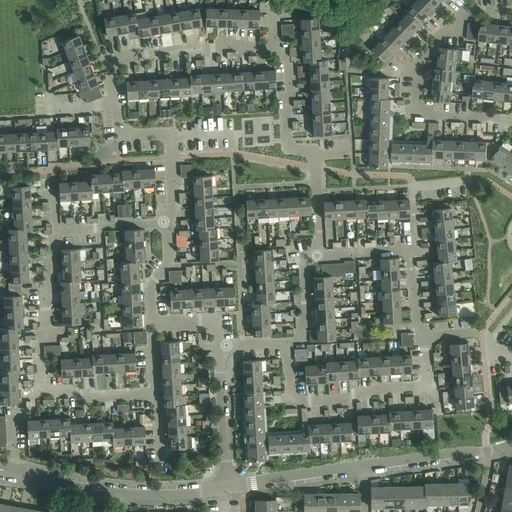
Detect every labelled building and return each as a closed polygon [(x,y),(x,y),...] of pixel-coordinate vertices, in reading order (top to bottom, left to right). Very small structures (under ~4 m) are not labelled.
[(428,0),(418,0),(416,3),(429,15),(436,8),(428,0)] [(408,11),(410,12),(421,23),(422,23),(429,15),(416,3),(408,11)] [(199,9),(188,11),(191,28),(202,26),(199,9)] [(205,27),(216,27),(217,9),(206,9),(205,27)] [(217,9),(216,27),(227,27),(227,9),(217,9)] [(227,9),(227,27),(237,28),(238,10),(227,9)] [(238,10),(237,28),(248,28),(248,10),(238,10)] [(248,10),(248,28),(259,28),(259,10),(248,10)] [(188,11),(178,12),(181,30),(191,28),(188,11)] [(379,11),(374,16),(378,19),(382,14),(379,11)] [(178,12),(167,14),(170,32),(181,30),(178,12)] [(410,12),(403,19),(416,32),(424,24),(422,23),(421,23),(410,12)] [(447,12),(444,15),(442,17),(446,20),(451,15),(447,12)] [(136,13),(135,14),(139,37),(150,35),(147,18),(137,20),(136,13)] [(135,14),(125,15),(128,33),(138,31),(139,37),(135,14)] [(167,14),(157,16),(160,34),(170,32),(167,14)] [(125,15),(114,17),(117,35),(128,33),(125,15)] [(157,16),(147,18),(150,35),(160,34),(157,16)] [(117,35),(114,17),(103,19),(106,36),(117,35)] [(300,20),(301,31),(319,30),(318,19),(300,20)] [(403,19),(395,27),(409,40),(416,32),(403,19)] [(368,23),(364,26),(369,31),(372,28),(368,23)] [(479,36),(479,41),(490,42),(492,25),(481,23),(481,25),(480,30),(479,36)] [(492,25),(490,42),(500,43),(502,26),(492,25)] [(369,31),(364,26),(361,29),(366,34),(369,31)] [(511,26),(502,26),(500,43),(511,45),(511,33),(511,26)] [(395,27),(388,35),(401,47),(409,40),(395,27)] [(319,30),(301,31),(302,41),(319,40),(319,30)] [(388,35),(381,42),(394,55),(401,47),(388,35)] [(425,35),(422,38),(426,43),(430,39),(425,35)] [(62,42),(66,52),(83,46),(79,36),(62,42)] [(319,40),(302,41),(302,52),(320,51),(319,40)] [(394,55),(381,42),(373,50),(386,63),(394,55)] [(417,42),(414,45),(419,50),(422,47),(417,42)] [(83,46),(66,52),(70,62),(86,56),(83,46)] [(440,48),(439,59),(457,61),(458,50),(440,48)] [(320,51),(302,52),(303,63),(309,62),(321,61),(320,51)] [(86,56),(70,62),(73,72),(90,66),(86,56)] [(435,69),(455,71),(457,61),(439,59),(438,69),(435,69)] [(309,62),(310,72),(328,71),(327,60),(321,61),(309,62)] [(90,66),(73,72),(77,82),(94,76),(90,66)] [(435,69),(434,80),(452,82),(453,72),(455,72),(455,71),(435,69)] [(264,71),(253,72),(254,90),(265,89),(264,71)] [(275,71),(264,71),(265,89),(276,89),(275,71)] [(328,71),(310,72),(310,83),(328,82),(328,71)] [(243,72),(232,73),(233,91),(244,90),(243,72)] [(253,72),(243,72),(244,90),(254,90),(253,72)] [(232,73),(222,74),(223,92),(233,91),(232,73)] [(211,74),(200,75),(201,93),(212,92),(211,74)] [(222,74),(211,74),(212,92),(223,92),(222,74)] [(190,78),(179,78),(180,97),(191,96),(190,75),(189,75),(190,78)] [(200,75),(190,75),(191,96),(191,94),(201,93),(200,75)] [(94,76),(77,82),(81,92),(78,93),(81,100),(85,98),(82,92),(88,90),(93,88),(98,86),(94,76)] [(179,78),(169,79),(170,97),(180,97),(179,78)] [(372,78),(371,89),(389,90),(390,79),(372,78)] [(169,79),(158,80),(159,98),(170,97),(169,79)] [(147,80),(137,81),(138,99),(149,98),(147,80)] [(158,80),(147,80),(149,98),(159,98),(158,80)] [(434,80),(433,90),(451,92),(452,82),(434,80)] [(474,84),(473,91),(473,98),(484,99),(486,81),(475,80),(474,84)] [(138,99),(137,81),(126,81),(127,100),(138,99)] [(486,81),(484,99),(494,100),(496,82),(486,81)] [(328,82),(310,83),(311,94),(329,92),(328,82)] [(496,82),(494,100),(505,101),(507,83),(496,82)] [(98,86),(93,88),(97,99),(102,98),(98,86)] [(93,88),(88,90),(92,101),(97,99),(93,88)] [(371,89),(371,99),(391,100),(389,100),(389,90),(371,89)] [(88,90),(82,92),(85,98),(87,103),(92,101),(88,90)] [(451,92),(433,90),(432,101),(450,103),(451,92)] [(329,92),(311,94),(312,104),(329,103),(329,92)] [(391,100),(371,99),(371,100),(373,100),(373,113),(391,114),(391,100)] [(329,103),(312,104),(312,115),(330,114),(329,103)] [(391,114),(373,113),(372,127),(390,127),(391,114)] [(330,114),(312,115),(313,125),(331,124),(330,114)] [(331,124),(313,125),(313,136),(331,135),(331,124)] [(89,127),(78,128),(79,146),(90,145),(89,127)] [(372,127),(372,140),(390,141),(390,127),(372,127)] [(78,128),(67,129),(68,146),(79,146),(78,128)] [(56,132),(46,132),(47,150),(58,149),(57,129),(56,129),(56,132)] [(67,129),(57,129),(58,149),(58,147),(68,146),(67,129)] [(46,132),(36,133),(37,151),(47,150),(46,132)] [(25,133),(14,134),(15,152),(26,151),(25,133)] [(36,133),(25,133),(26,151),(37,151),(36,133)] [(14,134),(4,135),(5,152),(15,152),(14,134)] [(372,140),(371,154),(389,155),(390,141),(372,140)] [(434,140),(433,145),(434,145),(433,158),(434,158),(444,159),(445,141),(434,140)] [(445,141),(444,159),(454,159),(455,141),(445,141)] [(455,141),(454,159),(465,160),(466,141),(455,141)] [(466,141),(465,160),(476,160),(476,142),(466,141)] [(476,142),(476,160),(487,161),(487,160),(487,150),(487,143),(487,142),(476,142)] [(392,161),(406,162),(407,144),(393,143),(392,161)] [(487,150),(487,160),(491,160),(501,146),(495,143),(490,150),(487,150)] [(407,144),(406,162),(420,162),(420,145),(407,144)] [(420,145),(420,162),(434,163),(434,158),(433,158),(434,145),(433,145),(428,145),(420,145)] [(501,146),(491,160),(491,161),(500,167),(510,152),(501,146)] [(511,153),(510,152),(500,167),(509,173),(511,168),(511,153)] [(389,155),(371,154),(371,168),(389,169),(389,155)] [(154,169),(143,170),(144,187),(155,187),(154,169)] [(132,170),(122,171),(123,191),(124,191),(123,189),(133,188),(132,170)] [(143,170),(132,170),(133,188),(144,187),(143,170)] [(121,173),(111,174),(112,192),(123,191),(122,171),(121,171),(121,173)] [(111,174),(101,175),(102,192),(112,192),(111,174)] [(90,182),(80,182),(81,200),(92,199),(90,175),(90,182)] [(101,175),(90,175),(92,199),(92,193),(102,192),(101,175)] [(211,176),(193,177),(194,188),(211,187),(211,176)] [(25,186),(12,187),(12,198),(30,197),(30,186),(32,186),(32,182),(25,182),(25,186)] [(80,182),(70,183),(71,200),(81,200),(80,182)] [(71,200),(70,183),(59,183),(60,201),(71,200)] [(211,187),(194,188),(194,199),(212,198),(211,187)] [(30,197),(12,198),(13,209),(31,208),(30,197)] [(310,197),(299,198),(300,215),(311,215),(310,197)] [(212,198),(194,199),(195,209),(212,208),(212,198)] [(288,198),(278,199),(279,217),(289,216),(288,198)] [(299,198),(288,198),(289,216),(300,215),(299,198)] [(278,199),(267,200),(268,217),(279,217),(278,199)] [(257,218),(256,200),(245,201),(246,218),(257,218)] [(267,200),(256,200),(257,218),(268,217),(267,200)] [(355,200),(345,201),(346,219),(356,218),(355,200)] [(366,200),(355,200),(356,218),(366,218),(366,220),(367,220),(366,200)] [(366,200),(367,220),(377,219),(376,202),(366,202),(366,200)] [(397,200),(387,201),(388,219),(398,218),(397,200)] [(408,200),(397,200),(398,218),(410,218),(408,200)] [(345,201),(334,202),(335,219),(346,219),(345,201)] [(387,201),(376,202),(377,219),(388,219),(387,201)] [(335,219),(334,202),(323,202),(324,220),(335,219)] [(31,208),(13,209),(14,219),(31,218),(31,208)] [(212,208),(195,209),(195,220),(213,219),(212,208)] [(432,210),(434,221),(452,219),(450,208),(432,210)] [(8,230),(32,229),(31,218),(14,219),(14,229),(8,230)] [(213,219),(195,220),(196,230),(216,229),(214,229),(213,219)] [(452,219),(434,221),(435,232),(453,230),(452,219)] [(32,229),(8,230),(9,241),(26,240),(26,230),(32,229)] [(216,229),(196,230),(196,231),(198,231),(199,241),(217,240),(216,229)] [(124,231),(125,242),(143,241),(142,230),(124,231)] [(453,230),(435,232),(436,242),(454,240),(453,230)] [(26,240),(9,241),(9,251),(27,250),(26,240)] [(217,240),(199,241),(200,251),(217,250),(217,240)] [(454,240),(436,242),(437,253),(455,251),(454,240)] [(143,241),(125,242),(126,252),(143,251),(143,241)] [(61,250),(62,261),(79,260),(79,249),(61,250)] [(27,250),(9,251),(10,262),(27,261),(27,250)] [(217,250),(200,251),(200,262),(218,261),(217,250)] [(254,251),(255,262),(272,261),(272,250),(254,251)] [(120,263),(144,262),(143,251),(126,252),(126,262),(120,263)] [(432,263),(432,264),(457,261),(455,251),(437,253),(438,263),(432,263)] [(379,259),(380,270),(398,269),(397,258),(379,259)] [(79,260),(62,261),(62,272),(80,271),(79,260)] [(27,261),(10,262),(10,272),(28,271),(27,261)] [(272,261),(255,262),(255,272),(273,271),(272,261)] [(457,261),(432,264),(434,274),(452,272),(450,262),(457,262),(457,261)] [(144,262),(120,263),(120,274),(138,273),(138,263),(144,262)] [(398,269),(380,270),(381,281),(398,280),(398,269)] [(28,271),(10,272),(11,283),(11,284),(20,283),(29,282),(28,271)] [(60,282),(60,283),(80,281),(80,271),(62,272),(63,282),(60,282)] [(273,271),(255,272),(256,283),(274,282),(273,271)] [(452,272),(434,274),(435,285),(453,283),(452,272)] [(138,273),(120,274),(121,284),(139,283),(138,273)] [(314,277),(314,288),(332,287),(331,277),(331,276),(327,277),(322,277),(314,277)] [(398,280),(381,281),(381,291),(399,290),(398,280)] [(80,281),(60,283),(61,293),(79,292),(78,282),(81,282),(80,281)] [(274,282),(256,283),(256,294),(274,293),(274,282)] [(139,283),(121,284),(122,295),(139,294),(139,283)] [(453,283),(435,285),(436,295),(454,293),(453,283)] [(234,287),(223,288),(224,306),(235,305),(234,287)] [(332,287),(314,288),(315,299),(333,298),(332,287)] [(223,288),(212,289),(213,306),(224,306),(223,288)] [(201,289),(191,290),(192,307),(202,307),(201,289)] [(212,289),(201,289),(202,307),(213,306),(212,289)] [(181,308),(180,290),(169,291),(170,309),(181,308)] [(191,290),(180,290),(181,308),(192,307),(191,290)] [(399,290),(381,291),(382,302),(400,301),(399,290)] [(79,292),(61,293),(61,304),(79,303),(79,292)] [(251,304),(275,303),(274,293),(256,294),(257,304),(251,304)] [(454,293),(436,295),(437,306),(455,304),(454,293)] [(139,294),(122,295),(122,305),(140,304),(139,294)] [(3,297),(4,308),(22,307),(21,296),(8,297),(3,297)] [(333,298),(315,299),(316,309),(333,308),(333,298)] [(400,301),(382,302),(383,312),(400,311),(400,301)] [(79,303),(61,304),(62,314),(80,313),(79,303)] [(275,303),(251,304),(251,315),(269,314),(269,304),(275,304),(275,303)] [(140,304),(122,305),(123,316),(141,315),(140,304)] [(455,304),(437,306),(438,317),(456,315),(455,304)] [(22,307),(4,308),(5,318),(22,317),(22,307)] [(333,308),(316,309),(316,320),(334,319),(333,308)] [(400,311),(383,312),(383,323),(401,322),(400,311)] [(80,313),(62,314),(63,325),(80,324),(80,313)] [(269,314),(251,315),(252,326),(270,325),(269,314)] [(141,315),(123,316),(124,327),(141,326),(141,315)] [(0,328),(0,329),(23,328),(22,317),(5,318),(5,329),(0,328)] [(334,319),(316,320),(317,331),(335,330),(334,319)] [(270,325),(252,326),(253,337),(270,336),(270,325)] [(23,328),(0,329),(0,339),(17,339),(17,329),(23,328)] [(335,330),(317,331),(317,342),(335,341),(335,330)] [(17,339),(0,339),(0,347),(0,350),(18,349),(17,339)] [(160,343),(161,354),(179,353),(178,342),(160,343)] [(449,345),(450,356),(468,354),(467,343),(449,345)] [(18,349),(0,350),(1,361),(19,360),(18,349)] [(135,353),(124,354),(125,371),(136,371),(135,353)] [(179,353),(161,354),(162,364),(179,363),(179,353)] [(113,354),(103,355),(104,373),(114,372),(113,354)] [(124,354),(113,354),(114,372),(125,371),(124,354)] [(468,354),(450,356),(451,366),(469,365),(468,354)] [(92,358),(82,359),(83,376),(93,376),(92,355),(91,355),(92,358)] [(103,355),(92,355),(93,376),(94,376),(93,373),(104,373),(103,355)] [(410,355),(399,356),(400,374),(411,373),(410,355)] [(399,356),(389,357),(390,374),(400,374),(399,356)] [(378,357),(368,358),(369,375),(379,375),(378,357)] [(389,357),(378,357),(379,375),(390,374),(389,357)] [(357,361),(347,361),(348,379),(358,379),(357,358),(357,361)] [(368,358),(357,358),(358,379),(359,379),(359,376),(369,375),(368,358)] [(72,377),(71,359),(60,360),(61,377),(72,377)] [(82,359),(71,359),(72,377),(83,376),(82,359)] [(0,371),(19,370),(19,360),(1,361),(1,371),(0,371)] [(243,361),(243,372),(261,371),(260,360),(243,361)] [(347,361),(336,362),(337,380),(348,379),(347,361)] [(336,362),(326,363),(327,383),(327,380),(337,380),(336,362)] [(179,363),(162,364),(162,375),(180,374),(179,363)] [(325,365),(315,366),(316,383),(327,383),(326,363),(325,363),(325,365)] [(469,365),(451,366),(452,377),(470,375),(469,365)] [(316,383),(315,366),(304,366),(305,384),(316,383)] [(19,370),(0,371),(0,382),(17,381),(17,371),(19,371),(19,370)] [(261,371),(243,372),(244,383),(262,382),(261,371)] [(180,374),(162,375),(163,385),(181,384),(180,374)] [(470,375),(452,377),(453,387),(471,386),(470,375)] [(17,381),(0,382),(0,390),(0,393),(18,392),(17,381)] [(244,393),(262,392),(262,382),(244,383),(244,393)] [(181,384),(163,385),(163,396),(181,395),(181,384)] [(471,386),(453,387),(455,398),(472,396),(471,386)] [(506,388),(498,388),(500,404),(508,404),(506,388)] [(18,392),(0,393),(1,404),(18,403),(18,392)] [(262,392),(244,393),(245,407),(262,406),(262,393),(262,392)] [(181,395),(163,396),(164,407),(184,405),(182,405),(181,395)] [(472,396),(455,398),(456,409),(473,407),(472,396)] [(184,405),(164,407),(166,407),(167,417),(185,416),(184,405)] [(262,406),(245,407),(245,420),(263,419),(262,406)] [(421,428),(432,427),(431,414),(436,414),(435,407),(431,407),(431,410),(420,410),(421,428)] [(420,410),(410,411),(411,429),(421,428),(420,410)] [(410,411),(399,412),(400,429),(411,429),(410,411)] [(388,415),(378,415),(379,433),(390,432),(388,412),(388,415)] [(399,412),(388,412),(390,432),(390,430),(400,429),(399,412)] [(378,415),(367,416),(369,434),(379,433),(378,415)] [(185,416),(167,417),(168,428),(185,427),(185,416)] [(357,417),(357,423),(358,434),(369,434),(367,416),(357,417)] [(69,418),(59,419),(60,437),(70,436),(70,443),(71,443),(69,418)] [(70,418),(69,418),(71,443),(81,442),(80,424),(70,424),(70,418)] [(48,419),(38,420),(39,438),(49,437),(48,419)] [(59,419),(48,419),(49,437),(60,437),(59,419)] [(263,419),(245,420),(246,434),(264,433),(263,419)] [(27,421),(28,445),(38,444),(38,445),(39,445),(39,438),(38,420),(27,421)] [(112,422),(101,423),(102,441),(112,440),(113,446),(112,422)] [(112,422),(113,446),(124,446),(123,428),(113,428),(112,422)] [(91,423),(80,424),(81,442),(92,441),(91,423)] [(101,423),(91,423),(92,441),(102,441),(101,423)] [(350,423),(339,424),(340,441),(351,441),(351,436),(350,423)] [(329,424),(318,425),(319,443),(330,442),(329,424)] [(339,424),(329,424),(330,442),(340,441),(339,424)] [(307,426),(308,433),(309,451),(310,451),(309,443),(319,443),(318,425),(308,426),(307,426)] [(144,426),(133,427),(134,445),(145,444),(144,426)] [(133,427),(123,428),(124,446),(134,445),(133,427)] [(185,427),(168,428),(168,438),(186,437),(185,427)] [(264,433),(246,434),(247,448),(265,446),(264,433)] [(302,434),(295,434),(296,452),(309,451),(308,433),(302,434)] [(295,434),(281,435),(282,453),(296,452),(295,434)] [(282,453),(281,435),(267,436),(268,453),(282,453)] [(186,437),(168,438),(169,449),(179,449),(186,448),(187,448),(186,437)] [(265,446),(247,448),(248,462),(260,461),(260,462),(264,461),(266,461),(265,446)] [(424,485),(425,487),(425,505),(426,505),(436,505),(436,484),(424,485)] [(447,484),(436,484),(436,505),(447,505),(447,484)] [(457,484),(447,484),(447,505),(458,504),(457,484)] [(469,484),(457,484),(458,504),(469,504),(469,484)] [(404,487),(393,488),(393,508),(404,508),(404,487)] [(414,487),(404,487),(404,508),(415,507),(414,487)] [(425,487),(414,487),(415,507),(426,507),(426,505),(425,505),(425,487)] [(382,508),(382,488),(371,488),(371,508),(382,508)] [(393,488),(382,488),(382,508),(393,508),(393,488)] [(336,511),(337,494),(326,495),(326,511),(336,511)] [(347,511),(347,494),(337,494),(336,511),(347,511)] [(359,511),(359,494),(347,494),(347,511),(359,511)] [(315,511),(315,495),(304,495),(303,511),(315,511)] [(326,511),(326,495),(315,495),(315,511),(326,511)] [(511,498),(504,497),(502,508),(511,509),(511,498)] [(256,501),(250,501),(250,506),(254,506),(255,503),(256,503),(255,511),(267,511),(276,511),(276,501),(256,501)]
